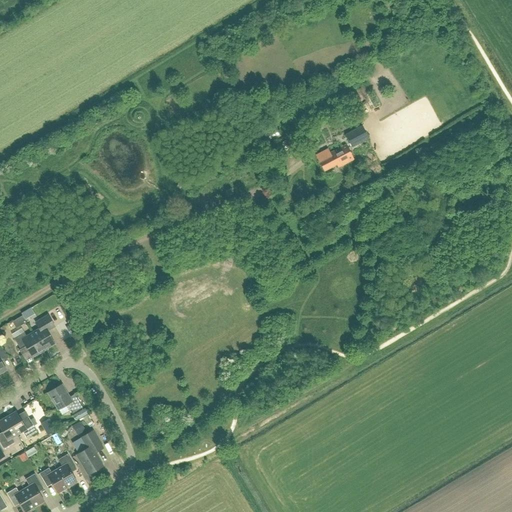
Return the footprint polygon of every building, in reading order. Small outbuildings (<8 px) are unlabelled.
[(340,124),(351,119),(348,113),(338,117),(340,124)] [(362,126),(345,135),(351,146),(368,138),(362,126)] [(338,167),(353,159),(346,145),(326,155),(325,153),(317,157),(324,171),(336,164),(338,167)] [(31,308),(21,313),(22,316),(25,320),(34,314),(31,308)] [(33,333),(43,350),(54,343),(47,331),(55,327),(48,315),(35,322),(39,329),(33,333)] [(22,316),(12,322),(16,328),(26,322),(25,320),(22,316)] [(43,350),(33,333),(26,336),(24,332),(13,338),(20,349),(25,346),(32,357),(43,350)] [(69,397),(61,384),(48,393),(58,410),(67,404),(73,413),(82,407),(74,394),(69,397)] [(77,413),(81,418),(89,413),(85,408),(77,413)] [(6,417),(17,435),(22,431),(26,438),(37,432),(28,416),(21,421),(16,411),(6,417)] [(17,435),(6,417),(0,420),(0,428),(2,432),(0,432),(0,443),(3,449),(10,445),(7,440),(17,435)] [(72,426),(77,435),(85,431),(80,421),(72,426)] [(52,425),(44,430),(47,436),(56,431),(52,425)] [(95,453),(103,448),(93,430),(81,437),(87,448),(76,455),(88,475),(103,466),(95,453)] [(57,433),(51,436),(56,445),(62,442),(57,433)] [(24,452),(19,456),(22,462),(28,458),(24,452)] [(57,470),(67,487),(76,481),(71,472),(76,469),(67,454),(58,460),(62,466),(57,470)] [(67,487),(57,470),(51,473),(48,468),(39,473),(47,487),(52,484),(57,493),(67,487)] [(29,486),(24,489),(34,507),(44,501),(38,492),(43,489),(34,474),(25,479),(29,486)] [(24,511),(34,507),(24,489),(18,492),(16,488),(6,493),(14,506),(19,503),(24,511)]
